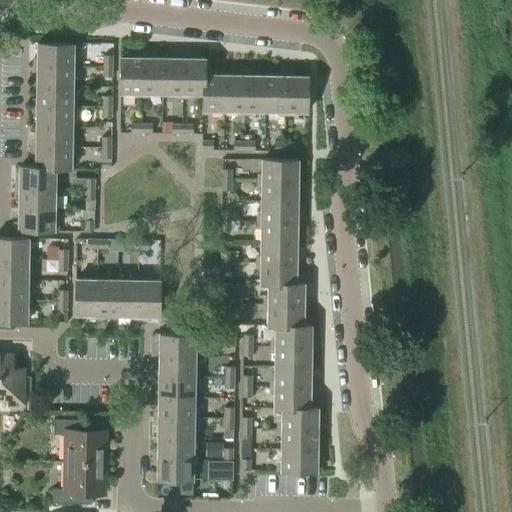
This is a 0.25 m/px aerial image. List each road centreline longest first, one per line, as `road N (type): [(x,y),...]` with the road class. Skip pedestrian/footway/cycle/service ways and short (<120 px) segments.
road 1 (residential): [(387,510),(378,445),(352,409),(334,219),(351,173),(340,60),(331,42),(130,14),(50,17),(18,0)]
road 2 (residential): [(315,511),(139,508),(126,493),(138,386),(123,371),(57,370),(39,336)]
